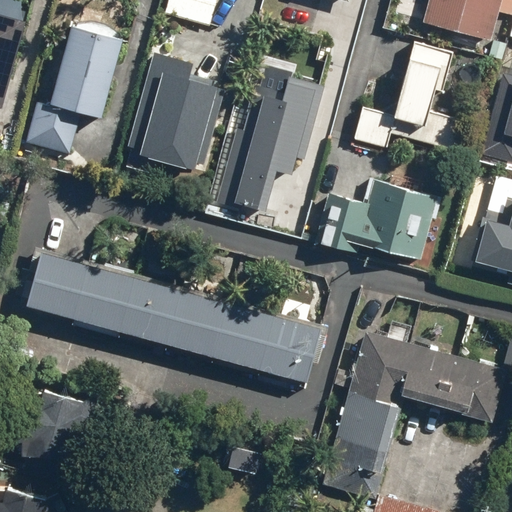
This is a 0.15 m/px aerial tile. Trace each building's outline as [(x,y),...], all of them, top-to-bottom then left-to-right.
[(216,0),(166,0),(163,13),(208,27),(216,0)] [(427,0),(420,25),(489,43),(500,0),(427,0)] [(0,98),(22,25),(0,18),(0,98)] [(120,40),(68,26),(47,106),(35,103),(24,144),(68,156),(78,117),(99,122),(120,40)] [(452,152),(460,122),(425,112),(431,90),(441,93),(452,52),(413,41),(407,61),(405,61),(390,118),(360,110),(352,141),(385,149),(388,135),(452,152)] [(205,72),(162,60),(136,155),(168,167),(204,177),(232,75),(206,68),(205,72)] [(300,167),(322,89),(289,80),(290,74),(265,67),(259,88),(253,86),(241,131),(236,129),(216,205),(239,211),(239,208),(261,214),(272,173),(288,178),(290,171),(300,167)] [(511,76),(502,74),(480,155),(511,163),(511,76)] [(365,207),(326,197),(313,246),(332,251),(335,242),(418,264),(435,199),(371,182),(365,207)] [(511,202),(505,229),(482,223),(471,264),(509,273),(506,285),(511,286),(511,202)] [(320,335),(34,252),(17,308),(304,391),(320,335)] [(505,371),(363,333),(326,471),(321,469),(314,496),(371,511),(380,478),(374,477),(393,408),(399,409),(401,400),(462,417),(463,413),(491,421),(505,371)] [(35,410),(22,409),(18,457),(91,463),(97,403),(37,398),(35,410)] [(0,511),(65,511),(57,494),(44,496),(10,487),(2,491),(0,490),(0,511)] [(440,511),(376,494),(371,511),(440,511)]
